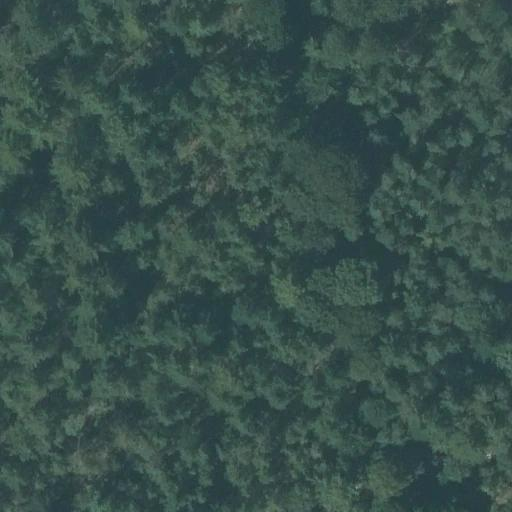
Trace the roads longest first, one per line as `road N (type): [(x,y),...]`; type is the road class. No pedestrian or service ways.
road 1 (track): [(281,511),(370,485),(291,27)]
road 2 (track): [(511,460),(370,485),(376,511)]
road 3 (track): [(291,27),(425,0)]
